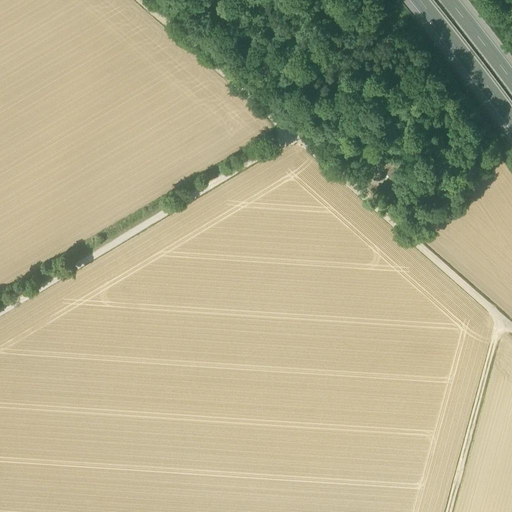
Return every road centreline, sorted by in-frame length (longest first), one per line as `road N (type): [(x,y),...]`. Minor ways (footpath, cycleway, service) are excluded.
road 1 (unclassified): [(140,0),(511,329)]
road 2 (track): [(0,314),(295,136)]
road 3 (track): [(498,318),(447,511)]
road 4 (motorway): [(418,0),(511,119)]
